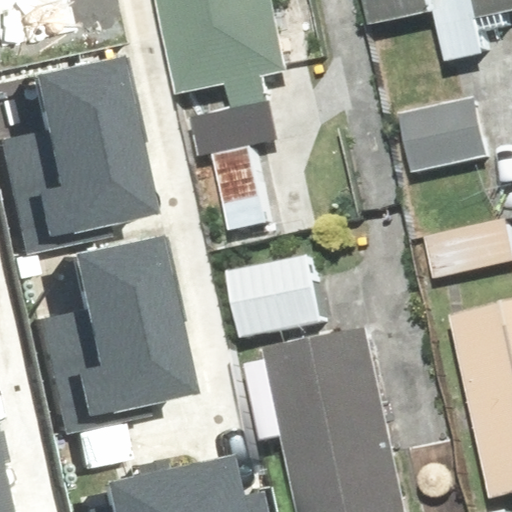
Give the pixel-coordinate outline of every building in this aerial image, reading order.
[(0,0),(0,58),(40,51),(95,39),(104,77),(149,68),(134,0),(0,0)] [(275,0),(159,0),(180,100),(230,90),(234,111),(197,119),(206,162),(217,160),(233,236),(269,228),(253,153),(279,148),(266,83),(291,78),(275,0)] [(511,0),(365,0),(372,30),(438,16),(449,67),(486,60),(478,27),(511,19),(511,0)] [(173,246),(134,77),(23,102),(62,271),(173,246)] [(477,97),(400,112),(414,178),(490,162),(477,97)] [(511,217),(433,237),(445,286),(511,269),(511,217)] [(312,258),(230,274),(244,345),(325,329),(312,258)] [(211,433),(173,264),(62,289),(100,458),(211,433)] [(511,307),(453,320),(491,502),(511,497),(511,307)] [(405,511),(369,332),(266,353),(297,511),(405,511)] [(282,511),(279,497),(198,511),(282,511)]
